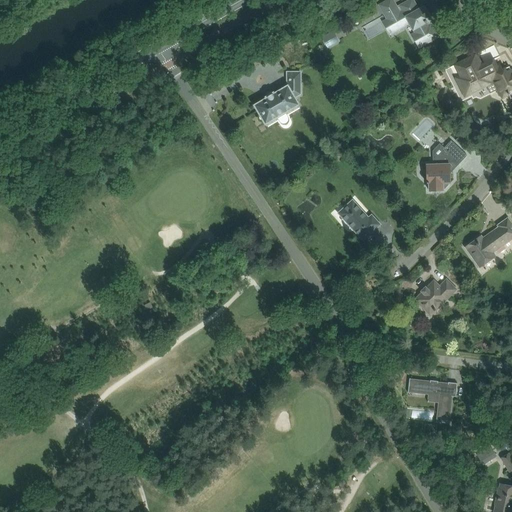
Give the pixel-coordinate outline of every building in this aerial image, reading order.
[(392,0),(389,0),(380,5),(383,10),(388,20),(385,21),(387,25),(390,23),(394,32),(410,23),(416,33),(420,42),(416,44),(418,47),(429,42),(438,37),(431,25),(429,26),(427,22),(431,20),(429,17),(430,14),(428,11),(425,10),(424,7),(418,10),(412,0),(410,0),(403,4),(400,6),(401,7),(397,9),(395,4),(392,0)] [(380,20),(364,28),(369,39),(385,31),(380,20)] [(339,42),(338,40),(336,37),(334,32),(324,37),(329,47),(339,42)] [(495,67),(492,61),(493,60),(482,65),(476,55),(455,65),(461,76),(456,78),(465,97),(495,81),(499,88),(496,90),(499,96),(502,97),(502,98),(511,92),(511,70),(511,69),(510,70),(509,67),(502,70),(500,64),(495,67)] [(266,124),(274,119),(277,118),(279,120),(281,120),(284,120),(286,118),(286,115),(285,113),(298,105),(294,98),(301,94),(301,73),(287,73),(287,86),(274,94),(273,93),(266,97),(266,99),(255,106),(260,116),(259,118),(259,120),(261,122),(264,121),(266,124)] [(433,157),(433,165),(426,165),(427,171),(422,177),(427,182),(427,184),(429,184),(429,191),(433,191),(436,194),(439,191),(443,191),(443,189),(445,189),(448,185),(448,183),(450,183),(450,171),(453,167),(455,169),(467,156),(451,141),(436,157),(433,157)] [(353,201),(348,205),(340,212),(350,222),(348,224),(360,237),(368,234),(369,235),(380,225),(372,215),(368,218),(353,201)] [(511,239),(511,223),(508,218),(497,226),(498,227),(490,233),(492,235),(484,240),(481,236),(465,248),(479,268),(496,256),(493,253),(511,239)] [(421,292),(423,293),(416,300),(421,304),(420,305),(424,310),(425,309),(429,312),(433,308),(434,309),(455,289),(446,280),(439,287),(434,282),(427,289),(426,287),(421,292)] [(409,392),(429,394),(440,395),(439,404),(437,422),(436,421),(436,422),(450,424),(450,423),(449,423),(452,397),(456,397),(457,383),(448,382),(448,384),(438,383),(438,381),(430,380),(430,382),(410,380),(410,379),(409,379),(408,393),(409,393),(409,392)] [(490,446),(476,454),(483,465),(497,457),(490,446)] [(511,458),(509,454),(501,458),(510,472),(511,470),(511,458)] [(498,488),(497,495),(495,505),(496,505),(494,511),(505,511),(506,511),(511,511),(511,486),(506,485),(500,484),(499,489),(498,488)]
